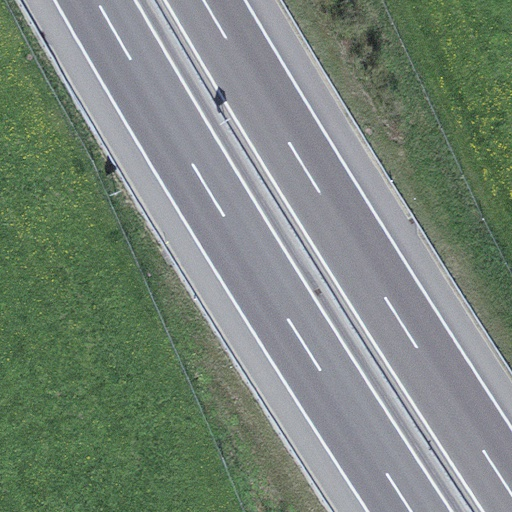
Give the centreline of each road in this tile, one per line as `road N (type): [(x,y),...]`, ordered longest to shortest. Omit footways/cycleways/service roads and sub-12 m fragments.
road 1 (motorway): [(96,0),(410,511)]
road 2 (motorway): [(511,493),(203,0)]
